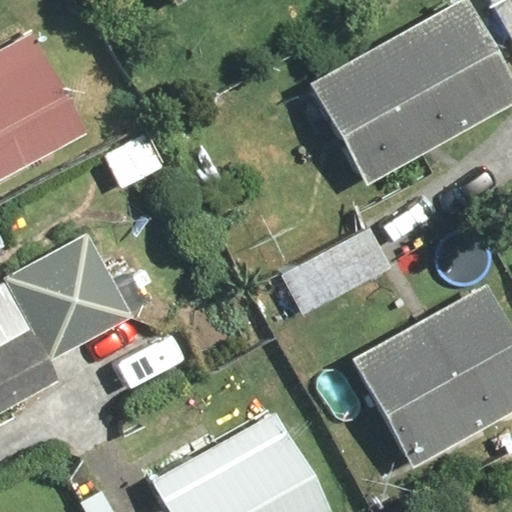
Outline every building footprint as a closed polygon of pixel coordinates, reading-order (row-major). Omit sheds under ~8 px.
[(511,101),(511,92),(460,0),(444,0),(300,80),(359,186),(511,101)] [(511,0),(484,0),(511,55),(511,0)] [(0,176),(78,137),(25,33),(0,45),(0,176)] [(0,405),(58,372),(50,358),(126,314),(80,233),(0,278),(0,405)] [(511,334),(482,281),(345,357),(403,462),(511,401),(511,334)] [(124,511),(319,511),(329,506),(272,408),(145,482),(159,506),(150,511),(143,498),(123,510),(124,511)]
